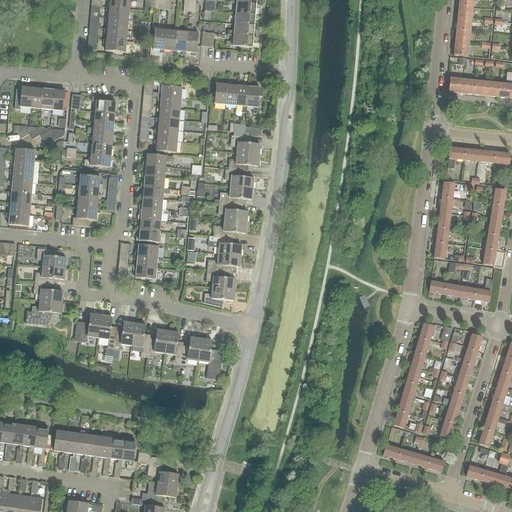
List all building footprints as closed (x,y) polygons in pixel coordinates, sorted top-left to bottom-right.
[(130,0),(106,0),(106,1),(110,1),(109,8),(129,10),(130,0)] [(145,0),(145,1),(152,2),(151,9),(157,10),(157,0),(145,0)] [(205,1),(204,12),(209,12),(209,13),(214,13),(215,2),(205,1)] [(256,5),(236,4),(235,14),(255,16),(256,9),(259,9),(259,5),(256,5)] [(459,6),(458,19),(471,20),(472,8),(459,6)] [(128,21),(129,10),(109,8),(106,8),(106,12),(109,12),(108,19),(128,21)] [(235,14),(234,25),(254,27),(255,20),(258,20),(258,16),(255,16),(235,14)] [(127,32),(128,21),(108,19),(105,19),(105,23),(108,23),(107,30),(127,32)] [(458,19),(457,31),(470,32),(471,20),(458,19)] [(234,25),(234,32),(228,31),(227,36),(233,36),(253,38),(254,31),(257,31),(257,27),(254,27),(234,25)] [(192,57),(196,57),(198,34),(192,33),(193,27),(187,27),(187,33),(185,53),(192,54),(192,57)] [(126,43),(127,32),(107,30),(104,29),(104,33),(107,34),(106,41),(126,43)] [(164,51),(166,31),(155,30),(153,50),(160,51),(160,54),(164,54),(164,51)] [(176,32),(166,31),(164,51),(171,52),(170,55),(174,55),(174,52),(176,32)] [(457,31),(455,43),(469,45),(470,32),(457,31)] [(185,53),(187,33),(176,32),(174,52),(181,53),(181,56),(185,56),(185,53)] [(233,36),(233,42),(227,42),(226,46),(252,49),(253,41),(256,42),(256,38),(253,38),(233,36)] [(126,43),(106,41),(103,40),(103,44),(106,44),(105,52),(125,54),(126,43)] [(455,43),(454,56),(467,57),(469,45),(455,43)] [(510,99),(510,96),(511,86),(511,80),(511,73),(506,73),(505,85),(499,85),(498,98),(510,99)] [(448,93),(456,94),(461,94),(462,81),(450,79),(448,93)] [(145,80),(143,92),(152,93),(153,81),(145,80)] [(462,81),(461,94),(473,96),(474,82),(462,81)] [(474,82),(473,96),(485,97),(487,83),(474,82)] [(227,86),(225,106),(236,107),(238,87),(230,86),(231,83),(227,83),(227,86)] [(238,87),(236,107),(242,107),(242,114),(246,114),(247,108),(248,88),(241,87),(242,84),(238,83),(238,87)] [(498,98),(499,85),(487,83),(485,97),(498,98)] [(263,90),(259,90),(259,88),(252,88),(252,85),(248,84),(248,88),(247,108),(253,108),(252,115),(257,115),(258,109),(259,97),(262,97),(263,90)] [(211,94),(210,100),(214,100),(214,105),(225,106),(227,86),(216,85),(215,95),(211,94)] [(31,109),(41,110),(43,90),(36,89),(36,86),(33,86),(32,89),(31,109)] [(43,90),(41,110),(52,111),(54,91),(47,90),(47,87),(43,87),(43,90)] [(158,98),(181,100),(182,89),(162,87),(161,94),(158,94),(152,93),(152,97),(158,98)] [(21,93),(16,93),(14,110),(20,111),(20,108),(31,109),(32,89),(21,88),(21,93)] [(54,91),(52,111),(63,112),(65,92),(58,91),(58,88),(54,88),(54,91)] [(71,110),(80,111),(81,96),(72,96),(71,110)] [(106,99),(92,97),(91,102),(95,102),(95,113),(115,115),(116,104),(106,103),(106,99)] [(160,109),(180,111),(181,100),(158,98),(157,101),(160,102),(160,109)] [(180,111),(160,109),(157,108),(156,112),(159,112),(159,119),(179,121),(180,111)] [(94,123),(114,125),(114,118),(117,119),(118,115),(115,115),(95,113),(94,123)] [(262,125),(269,126),(269,120),(271,120),(272,114),(267,114),(267,119),(263,119),(262,125)] [(178,132),(179,121),(159,119),(156,119),(155,123),(158,123),(158,130),(178,132)] [(114,125),(94,123),(93,129),(87,128),(87,134),(93,134),(113,136),(113,129),(116,129),(117,125),(114,125)] [(244,137),(244,134),(245,128),(245,126),(234,125),(233,133),(233,136),(244,137)] [(18,127),(18,132),(17,133),(21,139),(29,135),(31,134),(32,128),(18,127)] [(32,140),(40,136),(42,135),(43,129),(32,128),(31,134),(29,135),(32,140)] [(53,136),(53,130),(43,129),(42,135),(40,136),(43,141),(50,137),(53,136)] [(64,136),(64,131),(53,130),(53,136),(50,137),(53,142),(64,136)] [(177,143),(178,132),(158,130),(155,130),(154,134),(157,134),(157,141),(177,143)] [(93,134),(92,145),(112,147),(112,140),(115,140),(116,136),(113,136),(93,134)] [(237,148),(236,154),(259,156),(260,145),(247,144),(247,138),(231,137),(230,147),(237,148)] [(177,143),(157,141),(154,140),(153,144),(156,145),(156,152),(176,154),(177,143)] [(92,145),(91,156),(111,158),(111,151),(115,151),(115,147),(112,147),(92,145)] [(450,149),(449,152),(448,166),(454,167),(455,160),(464,161),(465,150),(450,149)] [(14,161),(34,163),(35,152),(12,150),(12,154),(15,154),(14,161)] [(465,150),(464,161),(479,162),(480,152),(465,150)] [(485,152),(480,152),(479,162),(494,164),(495,153),(485,152)] [(495,153),(494,164),(509,165),(510,155),(495,153)] [(225,170),(244,172),(244,166),(258,168),(259,156),(236,154),(236,161),(229,160),(228,171),(225,170)] [(165,168),(166,163),(172,163),(172,158),(167,157),(146,155),(146,163),(143,162),(142,166),(145,166),(165,168)] [(91,156),(90,161),(84,160),(84,166),(90,167),(110,169),(110,161),(114,162),(114,158),(111,158),(91,156)] [(13,172),(33,174),(34,163),(14,161),(11,160),(11,164),(14,165),(13,171),(13,172)] [(144,177),(165,179),(165,173),(171,174),(172,169),(165,168),(145,166),(145,173),(142,173),(141,177),(144,177)] [(244,172),(225,170),(224,181),(231,181),(230,188),(253,190),(254,179),(240,178),(241,172),(244,172)] [(13,172),(13,171),(10,171),(10,175),(13,175),(12,182),(32,184),(33,174),(13,172)] [(79,187),(99,189),(102,189),(102,186),(99,185),(100,178),(80,176),(79,187)] [(164,190),(165,179),(144,177),(144,184),(141,184),(140,188),(143,188),(164,190)] [(499,181),(498,188),(506,189),(507,182),(499,181)] [(12,182),(9,182),(9,186),(12,186),(11,193),(31,195),(32,184),(12,182)] [(443,183),(441,199),(452,200),(454,185),(443,183)] [(79,187),(78,198),(98,200),(101,200),(101,196),(98,196),(99,189),(79,187)] [(164,190),(143,188),(143,195),(140,195),(139,199),(142,199),(163,200),(163,195),(169,195),(170,190),(164,190)] [(253,190),(230,188),(229,195),(220,194),(219,204),(238,206),(238,200),(252,201),(253,190)] [(505,192),(495,190),(489,189),(488,196),(494,196),(492,205),(503,207),(505,192)] [(10,204),(30,206),(31,195),(11,193),(8,193),(8,197),(11,197),(10,204)] [(98,200),(78,198),(77,209),(100,211),(100,207),(97,207),(98,200)] [(162,211),(163,200),(142,199),(142,206),(139,205),(138,209),(141,209),(162,211)] [(452,200),(441,199),(439,214),(450,215),(452,200)] [(29,217),(30,206),(10,204),(7,203),(7,207),(10,208),(9,214),(9,215),(29,217)] [(225,215),(224,222),(246,224),(248,213),(234,211),(235,206),(219,204),(218,214),(225,215)] [(492,205),(490,220),(500,222),(503,207),(492,205)] [(100,211),(77,209),(76,219),(73,219),(72,226),(89,228),(90,221),(96,221),(97,214),(100,214),(100,211)] [(162,211),(141,209),(141,216),(138,216),(137,220),(140,220),(161,222),(161,215),(167,216),(168,211),(162,211)] [(9,215),(9,214),(6,214),(6,218),(9,218),(8,226),(28,228),(29,217),(9,215)] [(450,215),(439,214),(437,229),(448,230),(450,215)] [(139,231),(160,233),(161,222),(140,220),(140,227),(137,227),(136,231),(139,231)] [(197,220),(190,220),(189,232),(196,233),(197,220)] [(490,220),(487,235),(498,237),(500,222),(490,220)] [(232,234),(245,235),(246,224),(224,222),(223,228),(214,227),(213,237),(213,238),(232,239),(232,234)] [(448,230),(437,229),(435,244),(446,245),(448,232),(448,230)] [(159,244),(160,233),(139,231),(139,238),(136,238),(135,242),(159,244)] [(487,235),(485,250),(496,252),(498,237),(487,235)] [(218,255),(240,257),(241,246),(228,245),(229,239),(232,240),(232,239),(213,238),(213,237),(209,237),(208,248),(218,249),(218,255)] [(8,244),(7,256),(14,257),(15,245),(8,244)] [(446,245),(435,244),(433,259),(444,260),(446,245)] [(134,253),(134,257),(157,259),(158,248),(138,246),(137,253),(134,253)] [(53,258),(53,251),(37,250),(36,260),(43,261),(42,268),(65,270),(66,259),(53,258)] [(493,267),(496,252),(485,250),(482,265),(493,267)] [(226,273),(226,267),(239,268),(240,257),(218,255),(217,262),(208,261),(207,271),(226,273)] [(157,259),(134,257),(134,260),(137,261),(136,268),(156,270),(157,259)] [(156,270),(136,268),(133,267),(133,271),(136,271),(135,279),(155,281),(156,270)] [(34,284),(50,285),(51,280),(64,281),(65,270),(42,268),(42,274),(35,274),(34,284)] [(212,282),(212,289),(234,291),(235,280),(222,279),(223,273),(226,273),(207,271),(206,282),(212,282)] [(432,275),(431,283),(430,283),(429,293),(443,296),(445,285),(434,283),(436,276),(432,275)] [(39,301),(62,304),(63,293),(50,291),(50,285),(34,284),(33,294),(40,295),(39,301)] [(445,285),(443,296),(458,298),(460,288),(445,285)] [(460,288),(458,298),(473,301),(475,290),(460,288)] [(204,304),(218,308),(220,301),(233,302),(234,291),(212,289),(211,295),(204,295),(204,304)] [(489,303),(490,293),(475,290),(473,301),(489,303)] [(27,312),(26,324),(45,326),(46,313),(61,315),(62,304),(39,301),(39,308),(32,308),(32,313),(27,312)] [(87,338),(98,339),(101,317),(90,315),(88,328),(82,327),(80,343),(86,344),(87,338)] [(101,317),(98,339),(108,340),(107,350),(113,351),(116,335),(116,332),(110,331),(112,318),(101,317)] [(83,324),(76,323),(74,342),(80,343),(82,327),(83,324)] [(131,347),(134,324),(123,323),(122,336),(116,335),(113,351),(120,351),(121,345),(131,347)] [(145,326),(134,324),(131,347),(142,348),(140,357),(147,358),(149,342),(149,339),(143,339),(145,326)] [(424,325),(419,339),(430,342),(434,328),(424,325)] [(443,342),(448,343),(452,329),(444,328),(440,341),(443,342)] [(164,355),(168,332),(157,331),(155,343),(149,342),(147,358),(153,359),(154,353),(164,355)] [(179,334),(168,332),(164,355),(175,356),(174,365),(180,366),(182,350),(183,347),(177,346),(179,334)] [(472,335),(467,350),(478,353),(482,338),(472,335)] [(182,350),(180,366),(186,367),(187,361),(198,362),(201,340),(190,338),(188,351),(182,350)] [(419,339),(415,354),(425,357),(430,342),(419,339)] [(218,381),(223,352),(211,351),(212,341),(201,340),(198,362),(208,364),(206,380),(218,381)] [(467,350),(462,364),(473,368),(478,353),(467,350)] [(415,354),(411,368),(421,371),(422,368),(425,369),(426,366),(423,365),(425,357),(415,354)] [(511,360),(506,359),(501,373),(511,376),(511,375),(511,360)] [(462,364),(458,379),(468,382),(473,368),(462,364)] [(411,368),(406,383),(417,386),(421,371),(411,368)] [(501,373),(497,387),(507,391),(508,390),(511,376),(501,373)] [(458,379),(453,393),(464,396),(468,382),(458,379)] [(406,383),(402,397),(412,400),(417,386),(406,383)] [(497,387),(492,402),(503,405),(505,397),(511,399),(511,391),(508,390),(507,391),(497,387)] [(442,405),(449,407),(459,411),(464,396),(453,393),(451,401),(444,399),(442,405)] [(402,397),(398,412),(408,415),(412,400),(402,397)] [(492,402),(488,416),(498,419),(503,405),(492,402)] [(449,407),(444,422),(455,425),(459,411),(449,407)] [(398,412),(393,426),(404,429),(408,415),(398,412)] [(488,416),(483,430),(494,434),(498,419),(488,416)] [(450,440),(455,425),(444,422),(439,436),(450,440)] [(2,424),(0,444),(8,445),(8,448),(5,448),(5,452),(10,453),(11,445),(14,425),(2,424)] [(14,425),(11,445),(19,446),(19,450),(17,449),(16,454),(22,455),(23,447),(25,427),(14,425)] [(25,427),(23,447),(31,448),(30,451),(28,451),(27,455),(33,456),(34,448),(36,428),(25,427)] [(36,428),(34,448),(42,449),(41,453),(39,453),(39,457),(44,458),(45,450),(47,436),(48,430),(36,428)] [(483,430),(478,445),(489,448),(491,441),(494,434),(483,430)] [(64,462),(65,454),(67,434),(56,432),(53,452),(62,453),(61,456),(59,456),(58,461),(64,462)] [(67,434),(65,454),(73,455),(72,458),(70,458),(70,462),(75,463),(76,455),(79,435),(67,434)] [(79,435),(76,455),(84,456),(84,459),(82,459),(81,464),(86,465),(87,457),(90,437),(79,435)] [(90,437),(87,457),(95,458),(95,461),(93,461),(92,465),(97,466),(98,458),(99,458),(101,438),(90,437)] [(101,438),(99,458),(107,460),(106,463),(104,462),(103,467),(109,468),(110,460),(113,440),(101,438)] [(113,440),(110,460),(118,461),(117,464),(115,464),(115,469),(120,469),(121,462),(124,441),(113,440)] [(136,471),(137,464),(137,463),(133,462),(136,443),(124,441),(121,462),(127,462),(126,470),(136,471)] [(386,446),(383,456),(398,460),(401,450),(386,446)] [(401,450),(398,460),(412,464),(415,455),(401,450)] [(177,487),(178,475),(167,474),(168,466),(171,467),(172,461),(150,458),(150,455),(138,453),(137,463),(137,464),(148,466),(147,477),(157,478),(157,485),(177,487)] [(415,455),(412,464),(427,469),(430,459),(415,455)] [(501,455),(499,463),(501,464),(507,465),(509,458),(501,455)] [(441,473),(444,464),(430,459),(427,469),(441,473)] [(498,476),(495,486),(510,490),(511,482),(511,479),(504,477),(508,465),(507,465),(501,464),(498,476)] [(469,467),(466,477),(481,481),(484,471),(469,467)] [(484,471),(481,481),(495,486),(498,476),(484,471)] [(155,496),(154,502),(160,503),(161,497),(175,499),(177,487),(157,485),(155,496)] [(7,495),(4,511),(16,511),(18,496),(7,495)] [(18,496),(16,511),(27,511),(30,498),(18,496)] [(30,498),(27,511),(39,511),(41,499),(30,498)] [(145,507),(143,511),(164,511),(165,509),(153,508),(154,502),(141,500),(131,499),(130,505),(145,507)] [(91,511),(101,511),(102,508),(102,507),(68,502),(66,511),(87,511),(88,509),(91,509),(91,511)]
